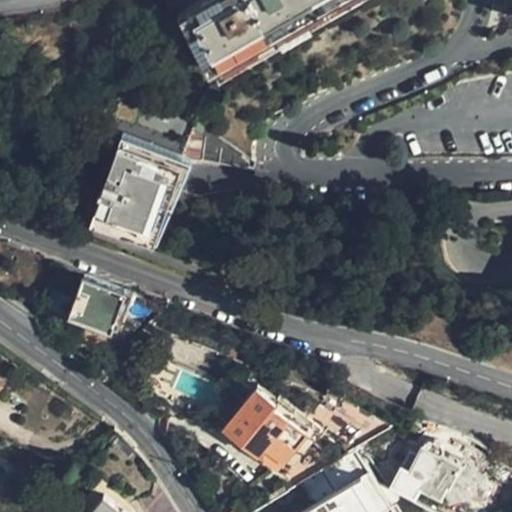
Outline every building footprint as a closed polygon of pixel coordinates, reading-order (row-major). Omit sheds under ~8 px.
[(336,0),(208,0),(179,17),(212,71),(336,0)] [(336,0),(212,71),(219,84),(367,0),(336,0)] [(246,163),(204,134),(204,137),(185,129),(173,163),(178,165),(191,162),(244,173),(246,166),(246,163)] [(159,224),(169,191),(178,165),(173,163),(115,144),(89,222),(152,242),(159,224)] [(192,199),(169,191),(159,224),(182,232),(192,199)] [(135,292),(84,272),(70,316),(103,327),(112,332),(118,313),(128,317),(135,292)] [(214,400),(231,355),(184,338),(167,383),(214,400)] [(57,388),(40,375),(24,398),(41,410),(57,388)] [(259,386),(226,425),(259,452),(264,445),(285,461),(315,423),(279,395),(277,399),(259,386)] [(315,423),(285,461),(292,466),(322,429),(315,423)] [(114,435),(90,464),(111,481),(135,454),(114,435)] [(450,484),(461,462),(442,452),(444,448),(444,442),(441,438),(432,436),(427,441),(421,455),(413,450),(401,477),(439,495),(445,482),(450,484)] [(511,446),(498,440),(495,465),(511,474),(511,446)] [(264,445),(259,452),(278,467),(285,461),(264,445)] [(127,511),(109,496),(93,511),(127,511)]
